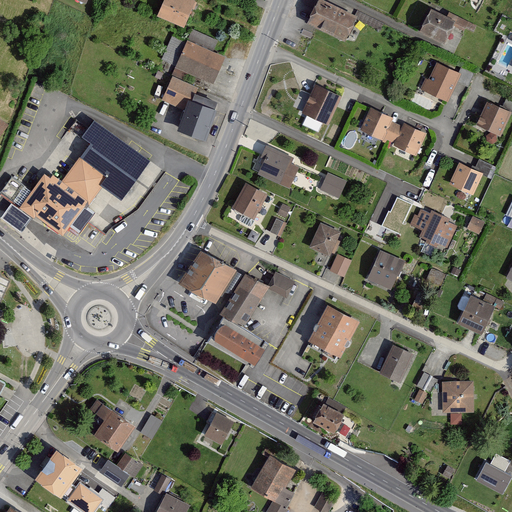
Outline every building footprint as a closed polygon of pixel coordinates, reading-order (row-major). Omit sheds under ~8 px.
[(197,4),(188,0),(165,0),(159,15),(188,27),(197,4)] [(362,21),(316,0),(307,0),(305,5),(318,11),(312,25),(351,43),(362,21)] [(445,18),(433,12),(425,32),(445,41),(452,23),(457,25),(456,27),(463,30),(467,21),(448,12),(445,18)] [(190,41),(174,34),(162,61),(191,74),(216,85),(228,57),(216,52),(220,41),(195,30),(190,41)] [(457,73),(435,62),(422,90),(444,100),(454,81),(457,73)] [(460,67),(457,73),(454,81),(468,88),(474,74),(460,67)] [(220,111),(193,101),(199,88),(174,77),(163,101),(189,112),(182,131),(209,141),(220,111)] [(338,96),(318,87),(307,114),(331,125),(338,108),(333,106),(338,96)] [(509,112),(484,102),(475,124),(499,135),(509,112)] [(398,121),(376,112),(367,134),(388,143),(388,141),(394,144),(401,127),(396,125),(398,121)] [(0,139),(9,127),(0,119),(0,139)] [(79,217),(89,204),(91,205),(103,188),(123,203),(153,163),(96,120),(89,130),(82,138),(91,145),(62,184),(53,177),(50,181),(44,176),(32,193),(13,179),(3,192),(35,216),(36,215),(65,236),(79,217)] [(71,130),(82,138),(89,130),(77,121),(71,130)] [(407,129),(401,127),(394,144),(400,146),(399,149),(416,156),(425,132),(408,125),(407,129)] [(297,160),(270,147),(266,157),(269,158),(262,174),(294,188),(302,169),(294,165),(297,160)] [(477,166),(485,170),(488,161),(480,158),(477,166)] [(479,174),(457,165),(449,184),(471,193),(479,174)] [(349,184),(330,176),(324,191),(342,199),(349,184)] [(270,196),(250,186),(236,211),(257,221),(270,196)] [(389,211),(395,197),(385,193),(380,207),(389,211)] [(397,195),(384,224),(401,231),(413,202),(397,195)] [(1,215),(21,229),(26,222),(31,215),(11,201),(6,208),(1,215)] [(458,224),(422,210),(415,228),(426,233),(423,240),(448,249),(458,224)] [(467,227),(480,232),(486,220),(473,214),(467,227)] [(286,224),(279,221),(274,235),(281,238),(286,224)] [(344,235),(324,226),(314,250),(333,259),(344,235)] [(399,260),(378,251),(367,279),(387,288),(399,260)] [(203,252),(185,283),(220,303),(238,272),(203,252)] [(338,252),(331,269),(346,275),(353,258),(338,252)] [(251,274),(226,316),(245,327),(270,285),(251,274)] [(294,282),(278,275),(272,288),(288,296),(294,282)] [(426,297),(417,293),(411,307),(420,312),(426,297)] [(492,305),(469,294),(456,322),(479,333),(492,305)] [(342,355),(359,322),(332,309),(315,341),(342,355)] [(245,327),(226,316),(223,321),(227,324),(223,326),(219,330),(217,335),(218,340),(213,337),(210,342),(252,366),(255,360),(259,362),(255,368),(259,370),(274,345),(270,343),(266,349),(263,348),(267,341),(245,327)] [(401,383),(414,355),(396,347),(392,357),(387,355),(379,373),(401,383)] [(437,379),(422,373),(416,386),(431,393),(437,379)] [(473,382),(441,383),(441,407),(448,406),(448,412),(474,412),(473,382)] [(426,393),(419,390),(415,401),(421,404),(426,393)] [(138,428),(98,401),(91,411),(101,418),(99,421),(99,425),(104,428),(98,437),(121,453),(138,428)] [(340,414),(320,405),(318,409),(315,408),(313,412),(317,413),(312,424),(332,433),(340,414)] [(142,430),(154,436),(164,418),(152,412),(142,430)] [(236,424),(219,415),(208,437),(214,441),(225,446),(227,441),(230,442),(236,432),(233,430),(236,424)] [(214,441),(208,437),(205,443),(211,446),(214,441)] [(393,444),(385,458),(397,465),(405,451),(393,444)] [(269,451),(266,456),(272,459),(256,490),(276,500),(269,511),(286,511),(288,510),(285,509),(294,493),(285,488),(295,469),(274,459),(276,455),(269,451)] [(79,470),(53,452),(35,477),(60,495),(63,492),(69,496),(76,487),(70,483),(79,470)] [(125,452),(117,465),(129,473),(134,476),(142,464),(125,452)] [(117,465),(107,458),(101,468),(122,482),(129,473),(117,465)] [(511,476),(511,475),(486,462),(476,481),(503,495),(511,476)] [(449,479),(453,471),(447,468),(443,476),(449,479)] [(172,482),(164,477),(156,491),(164,496),(172,482)] [(322,493),(316,507),(325,511),(329,511),(335,499),(322,493)] [(189,511),(191,509),(167,497),(160,511),(189,511)]
